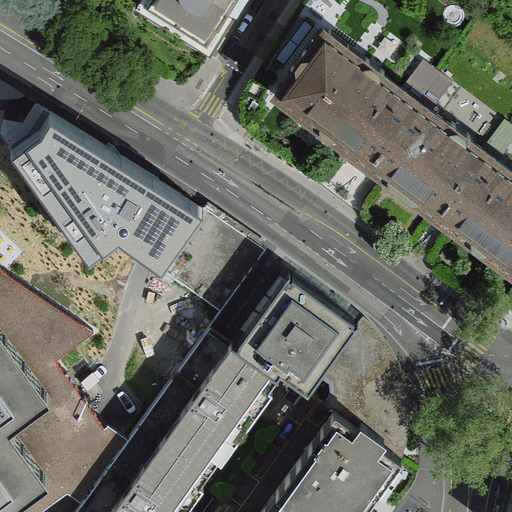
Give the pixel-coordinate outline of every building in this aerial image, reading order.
[(227,16),(236,0),(149,0),(147,5),(168,16),(164,22),(184,34),(187,30),(207,41),(218,24),(221,26),(227,16)] [(325,32),(281,91),(352,144),(371,159),(419,97),(403,86),(393,79),(325,32)] [(425,57),(403,86),(419,97),(433,108),(454,79),(425,57)] [(419,97),(371,159),(390,173),(439,209),(485,147),(433,108),(419,97)] [(162,267),(205,207),(186,195),(50,109),(39,129),(13,149),(87,260),(120,240),(149,259),(162,267)] [(511,122),(506,118),(485,147),(500,158),(511,141),(511,122)] [(511,167),(500,158),(485,147),(439,209),(457,223),(511,263),(511,167)] [(222,311),(265,250),(205,207),(162,267),(222,311)] [(0,320),(52,393),(12,423),(51,477),(0,511),(39,511),(37,508),(73,484),(84,500),(130,438),(110,423),(106,425),(78,387),(58,360),(96,331),(14,276),(0,262),(0,320)] [(310,389),(357,324),(360,320),(291,269),(238,343),(279,374),(283,369),(310,389)] [(0,511),(51,477),(12,423),(52,393),(0,320),(0,511)] [(382,341),(366,325),(363,328),(357,324),(310,389),(337,409),(397,453),(403,445),(406,412),(399,372),(382,341)] [(199,396),(238,343),(226,335),(212,326),(142,421),(167,438),(199,396)] [(199,396),(167,438),(210,470),(219,458),(222,460),(273,390),(270,385),(279,374),(238,343),(199,396)] [(353,511),(397,453),(337,409),(278,492),(306,511),(353,511)] [(167,438),(142,421),(130,438),(84,500),(75,511),(113,511),(131,488),(167,438)] [(131,488),(113,511),(184,511),(205,485),(202,482),(210,470),(167,438),(131,488)] [(37,508),(39,511),(75,511),(84,500),(73,484),(37,508)] [(306,511),(278,492),(262,511),(306,511)]
